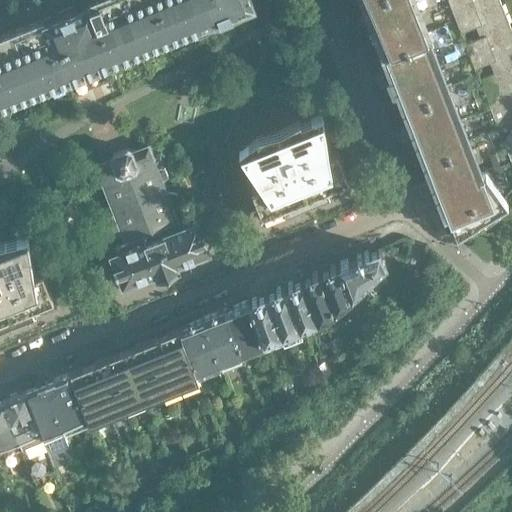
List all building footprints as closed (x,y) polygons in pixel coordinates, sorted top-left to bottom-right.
[(111,61),(198,27),(198,28),(216,21),(235,13),(253,6),(250,0),(87,0),(86,0),(88,5),(74,11),(72,6),(56,12),(57,13),(43,19),(42,18),(0,34),(0,104),(66,79),(67,79),(69,78),(73,89),(95,80),(112,73),(108,63),(110,62),(111,61)] [(511,161),(460,27),(449,0),(360,0),(372,29),(391,80),(438,199),(451,233),(458,230),(465,227),(470,225),(474,222),(478,220),(483,217),(486,214),(490,211),(506,200),(505,196),(511,186),(511,161)] [(511,63),(508,53),(511,51),(511,32),(499,0),(449,0),(460,27),(511,161),(511,63)] [(350,182),(337,150),(328,154),(326,149),(327,149),(322,118),(299,121),(301,128),(260,145),(257,136),(257,137),(238,151),(256,178),(257,177),(259,182),(250,185),(261,213),(283,204),(285,209),(329,191),(326,186),(346,178),(348,182),(350,182)] [(176,217),(173,209),(174,209),(179,202),(176,193),(167,191),(166,191),(161,180),(167,176),(164,167),(157,168),(152,157),(153,156),(148,143),(131,150),(127,147),(113,153),(111,158),(94,164),(99,177),(100,177),(114,213),(105,216),(112,234),(121,231),(124,239),(107,246),(110,254),(107,255),(111,266),(115,265),(122,284),(155,272),(157,277),(178,269),(176,263),(209,251),(197,220),(196,220),(192,211),(176,217)] [(53,297),(42,270),(33,273),(31,269),(32,268),(27,236),(4,242),(6,248),(0,250),(0,324),(33,311),(31,305),(53,297)] [(362,279),(385,260),(377,246),(337,262),(349,291),(351,288),(368,307),(378,298),(362,279)] [(349,291),(337,262),(319,269),(333,304),(349,291)] [(440,275),(429,263),(423,268),(435,280),(440,275)] [(333,304),(319,269),(301,276),(317,316),(321,315),(333,304)] [(317,316),(301,276),(283,284),(299,323),(317,316)] [(299,323),(283,284),(247,298),(263,338),(299,323)] [(263,338),(247,298),(225,307),(242,350),(264,341),(263,338)] [(246,361),(242,350),(225,307),(202,316),(219,359),(223,370),(246,361)] [(219,359),(202,316),(179,325),(196,368),(219,359)] [(196,368),(179,325),(178,326),(178,325),(142,340),(142,341),(162,390),(199,375),(196,368)] [(162,390),(142,341),(142,340),(106,355),(126,405),(162,390)] [(126,405),(106,355),(68,370),(85,413),(88,420),(126,405)] [(85,413),(68,370),(46,379),(64,422),(85,413)] [(78,456),(64,422),(46,379),(24,388),(56,465),(78,456)] [(56,465),(24,388),(2,397),(34,474),(56,465)] [(34,474),(2,397),(0,398),(0,457),(11,484),(34,474)]
